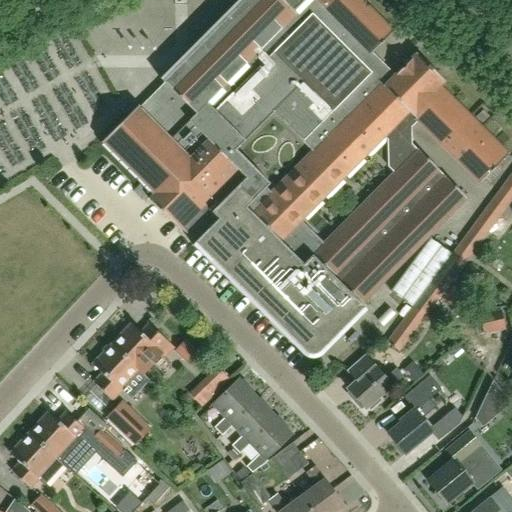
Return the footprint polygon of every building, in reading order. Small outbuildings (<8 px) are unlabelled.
[(313,355),(315,355),(317,354),(319,354),(320,352),(321,352),(365,308),(361,304),(362,303),(314,255),(326,244),(302,220),(386,137),(389,141),(390,167),(396,173),(419,151),(413,145),(412,128),(419,121),(481,184),(510,155),(441,87),(446,82),(419,54),(395,77),(373,54),(396,31),(365,0),(245,0),(182,63),(164,81),(167,83),(142,108),(139,105),(103,141),(155,193),(150,199),(181,230),(182,229),(305,352),(306,352),(307,354),(309,354),(311,355),(313,355)] [(314,255),(362,303),(467,198),(447,177),(446,178),(439,172),(440,171),(419,150),(419,151),(396,173),(326,244),(314,255)] [(465,264),(511,199),(511,174),(453,255),(465,264)] [(146,196),(149,192),(141,184),(137,187),(132,193),(140,201),(146,196)] [(465,264),(453,255),(430,238),(391,291),(413,308),(425,316),(465,264)] [(470,300),(450,284),(438,300),(458,316),(470,300)] [(144,316),(156,314),(154,300),(142,302),(144,316)] [(178,322),(189,317),(182,303),(172,309),(178,322)] [(425,316),(413,308),(388,342),(399,351),(425,316)] [(483,331),(505,327),(501,311),(480,315),(483,331)] [(112,344),(138,368),(146,375),(163,357),(165,359),(175,348),(149,323),(141,332),(132,323),(112,344)] [(186,362),(194,354),(182,342),(174,351),(186,362)] [(120,387),(138,368),(112,344),(93,364),(102,373),(94,382),(112,399),(121,389),(120,387)] [(346,373),(354,382),(373,365),(365,356),(346,373)] [(360,409),(363,407),(365,409),(367,407),(370,410),(380,401),(378,398),(402,376),(396,369),(385,379),(373,365),(354,382),(347,388),(354,396),(351,399),(360,409)] [(228,381),(218,370),(201,387),(211,398),(228,381)] [(429,376),(403,398),(413,410),(412,411),(400,421),(401,423),(388,435),(404,455),(431,432),(420,420),(436,407),(430,400),(441,390),(429,376)] [(222,435),(232,426),(230,424),(257,397),(239,379),(212,405),(225,418),(215,428),(222,435)] [(230,424),(232,426),(242,436),(232,446),(240,454),(250,444),(248,442),(275,416),(257,397),(230,424)] [(120,402),(106,417),(135,444),(149,429),(120,402)] [(458,425),(463,416),(457,408),(436,424),(445,435),(458,425)] [(29,433),(63,465),(87,487),(94,479),(70,457),(82,445),(75,439),(84,430),(66,413),(58,422),(48,412),(29,433)] [(248,442),(250,444),(260,454),(247,467),(252,473),(293,434),(275,416),(248,442)] [(132,449),(110,426),(94,440),(116,464),(132,449)] [(63,465),(29,433),(9,454),(19,463),(11,472),(30,489),(38,480),(44,486),(63,465)] [(490,478),(472,458),(482,449),(468,433),(446,451),(453,460),(428,482),(435,491),(435,495),(439,501),(444,501),(446,504),(471,483),(476,489),(490,478)] [(287,479),(297,472),(289,461),(299,453),(292,444),(272,458),(287,479)] [(315,486),(300,497),(311,511),(334,511),(344,505),(325,479),(323,481),(314,467),(306,473),(315,486)] [(248,493),(260,484),(253,473),(240,483),(248,493)] [(511,485),(510,483),(511,480),(511,477),(511,476),(507,479),(504,475),(489,488),(500,502),(511,491),(511,485)] [(162,481),(159,485),(146,498),(153,505),(169,488),(162,481)] [(311,511),(300,497),(286,507),(277,494),(268,500),(276,511),(311,511)] [(59,511),(41,495),(30,507),(36,511),(59,511)] [(499,511),(489,499),(472,511),(499,511)] [(133,511),(140,505),(135,500),(123,511),(133,511)] [(191,511),(183,501),(168,511),(191,511)] [(202,511),(220,511),(224,509),(218,501),(202,511)]
